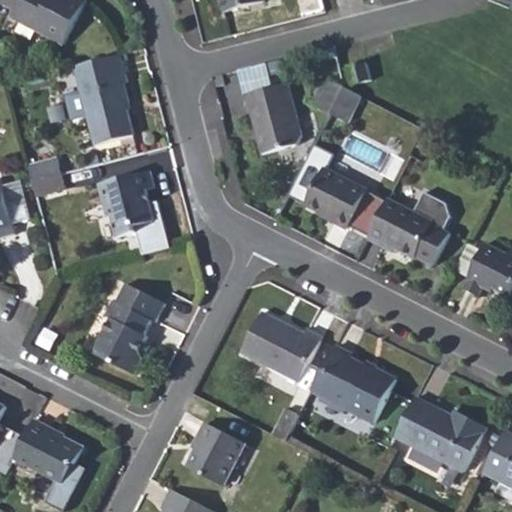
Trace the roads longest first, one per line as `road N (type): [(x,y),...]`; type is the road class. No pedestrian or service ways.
road 1 (residential): [(177,74),(471,0)]
road 2 (residential): [(511,371),(258,239)]
road 3 (residential): [(154,446),(258,239)]
road 4 (residential): [(258,239),(215,213),(177,74)]
road 5 (residential): [(0,359),(154,446)]
